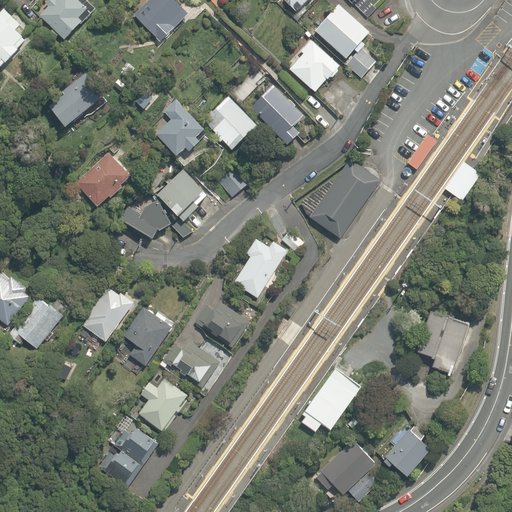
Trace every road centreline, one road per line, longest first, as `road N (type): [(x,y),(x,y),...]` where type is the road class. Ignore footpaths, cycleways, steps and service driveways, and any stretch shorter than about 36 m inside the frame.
road 1 (residential): [(438,1),(343,139),(197,249),(147,256),(57,189)]
road 2 (track): [(390,137),(381,199),(161,511)]
road 3 (secondary): [(511,330),(488,424),(456,470),(406,511)]
